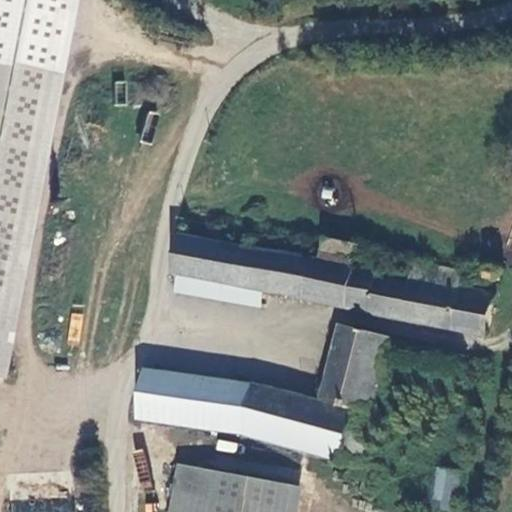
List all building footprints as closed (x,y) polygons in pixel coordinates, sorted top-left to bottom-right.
[(0,0),(0,307),(64,0),(0,0)] [(181,233),(172,273),(490,338),(500,295),(466,289),(470,273),(419,261),(413,284),(384,279),(385,275),(359,270),(363,248),(327,241),(321,266),(181,233)] [(505,271),(493,268),(491,278),(502,281),(505,271)] [(378,410),(392,354),(395,340),(344,328),(328,398),(359,405),(378,410)] [(152,371),(147,400),(144,419),(247,436),(261,387),(152,371)] [(297,396),(261,387),(247,436),(346,464),(358,413),(297,396)] [(219,511),(227,474),(187,465),(176,511),(219,511)] [(441,470),(432,511),(456,511),(463,474),(441,470)] [(291,511),(295,491),(227,474),(219,511),(291,511)] [(14,501),(14,511),(72,511),(72,501),(14,501)]
